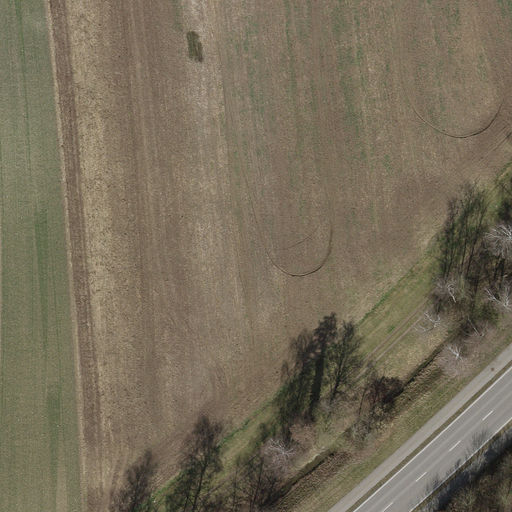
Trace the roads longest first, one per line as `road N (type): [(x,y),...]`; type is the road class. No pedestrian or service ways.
road 1 (track): [(511,220),(361,368),(192,511)]
road 2 (primary): [(384,511),(511,394)]
